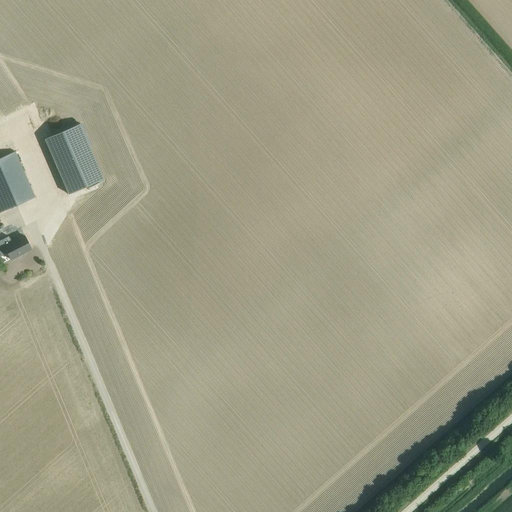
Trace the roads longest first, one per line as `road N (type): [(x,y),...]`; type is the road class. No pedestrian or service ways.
road 1 (unclassified): [(152,511),(52,270)]
road 2 (unclassified): [(410,511),(511,421)]
